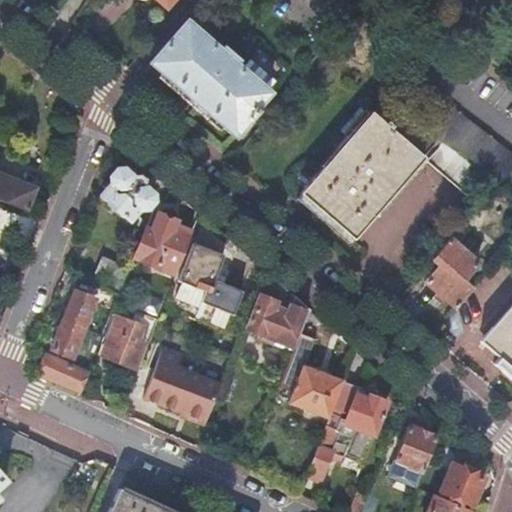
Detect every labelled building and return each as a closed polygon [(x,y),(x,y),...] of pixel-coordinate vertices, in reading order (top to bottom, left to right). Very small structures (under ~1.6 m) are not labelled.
[(257,111),(254,109),(267,93),(234,65),(237,61),(221,46),(217,50),(183,21),(146,64),(232,138),(253,115),(254,115),(257,111)] [(511,158),(423,88),(404,112),(441,141),(486,176),(495,182),(511,196),(511,158)] [(381,123),(367,112),(297,195),(349,240),(420,157),(386,128),(389,126),(382,120),(381,123)] [(467,199),(486,176),(441,141),(423,161),(467,199)] [(129,177),(122,171),(113,172),(107,179),(107,187),(98,198),(105,204),(104,206),(119,218),(120,217),(131,227),(151,204),(151,196),(144,189),(143,181),(137,176),(129,177)] [(0,201),(22,210),(29,190),(0,178),(0,201)] [(138,261),(173,276),(190,234),(172,227),(173,223),(156,216),(149,235),(143,233),(133,256),(139,259),(138,261)] [(453,309),(471,288),(461,280),(475,263),(447,239),(429,260),(436,266),(422,283),(453,309)] [(224,258),(191,245),(176,281),(204,293),(199,305),(231,317),(240,294),(214,283),(224,258)] [(89,284),(117,296),(128,270),(100,257),(89,284)] [(91,301),(70,293),(47,351),(67,359),(91,301)] [(292,349),(298,334),(308,310),(290,295),(285,308),(283,313),(271,309),(273,303),(257,297),(243,331),(292,349)] [(285,308),(273,303),(271,309),(283,313),(285,308)] [(511,304),(480,342),(511,369),(511,304)] [(109,316),(101,336),(105,337),(98,356),(130,369),(141,344),(134,341),(140,328),(109,316)] [(325,420),(340,382),(303,367),(312,342),(314,343),(315,341),(298,334),(292,349),(276,388),(290,394),(287,404),(325,420)] [(177,357),(160,350),(139,400),(177,415),(183,418),(182,421),(200,428),(217,386),(173,369),(177,357)] [(75,393),(83,373),(45,356),(42,356),(34,375),(75,393)] [(325,420),(302,479),(317,484),(328,455),(359,466),(383,403),(365,396),(364,401),(352,397),(356,389),(340,382),(325,420)] [(391,460),(420,471),(433,437),(405,426),(391,460)] [(451,464),(439,492),(469,506),(481,477),(476,475),(475,470),(468,467),(463,470),(451,464)] [(0,493),(10,484),(0,472),(0,493)] [(164,511),(117,489),(106,511),(164,511)] [(466,511),(467,511),(433,495),(425,511),(466,511)]
